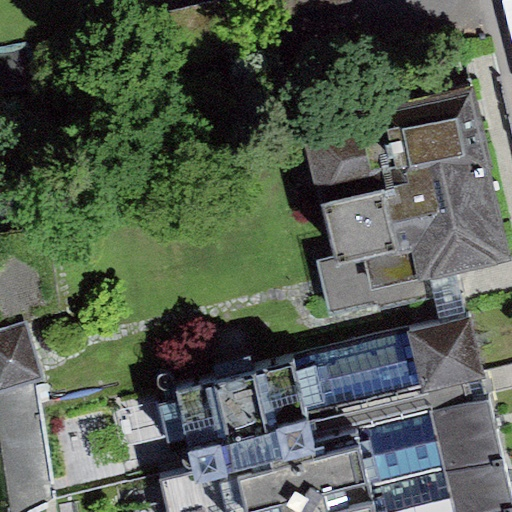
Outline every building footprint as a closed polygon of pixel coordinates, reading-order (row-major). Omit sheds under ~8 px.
[(223,0),(193,0),(143,10),(153,63),(233,48),(223,0)] [(271,0),(275,15),(341,0),(271,0)] [(508,238),(471,73),(309,109),(340,246),(318,251),(330,307),(379,296),(381,303),(421,294),(419,282),(429,279),(424,257),(508,238)] [(0,320),(29,313),(59,305),(50,224),(0,230),(0,320)] [(0,380),(43,370),(29,313),(0,320),(0,380)] [(227,511),(485,451),(469,384),(453,316),(134,392),(150,459),(162,511),(227,511)] [(499,511),(485,451),(227,511),(499,511)]
